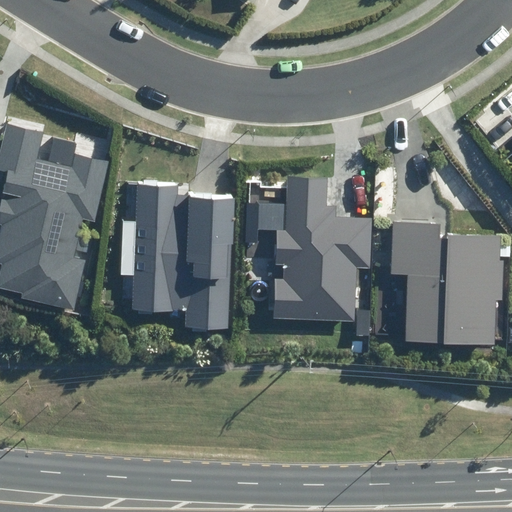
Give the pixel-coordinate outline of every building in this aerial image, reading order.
[(20,299),(73,312),(86,259),(73,255),(82,219),(95,222),(109,163),(75,155),(78,144),(54,138),(49,160),(37,157),(43,132),(8,124),(0,155),(0,181),(5,182),(0,201),(0,224),(2,225),(0,235),(0,265),(3,266),(0,278),(0,288),(22,293),(20,299)] [(182,176),(130,174),(124,318),(180,320),(179,335),(236,337),(242,178),(182,176)] [(275,318),(353,322),(357,268),(369,269),(371,218),(336,217),(337,205),(325,205),(326,178),(286,176),(284,205),(258,204),(257,229),(278,230),(276,265),(285,265),(285,278),(277,278),(275,318)] [(440,231),(440,223),(389,222),(388,276),(404,276),(403,334),(403,340),(505,342),(507,257),(498,257),(500,231),(440,231)] [(357,309),(356,335),(369,335),(370,310),(357,309)]
